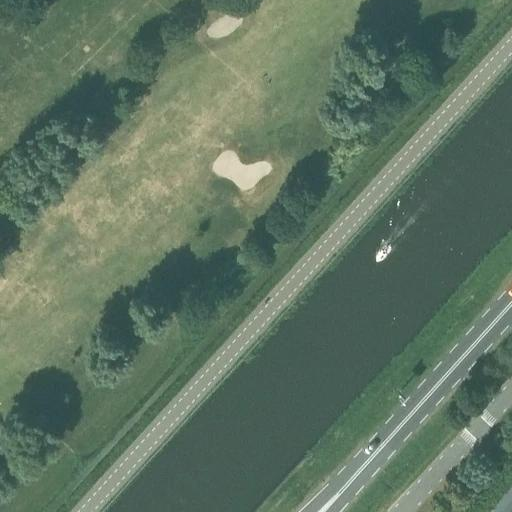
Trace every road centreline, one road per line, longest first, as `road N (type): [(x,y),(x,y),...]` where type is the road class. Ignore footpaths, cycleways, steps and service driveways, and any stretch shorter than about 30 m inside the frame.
road 1 (tertiary): [(87,511),(511,51)]
road 2 (primary): [(337,495),(511,304)]
road 3 (unclassified): [(399,511),(511,390)]
